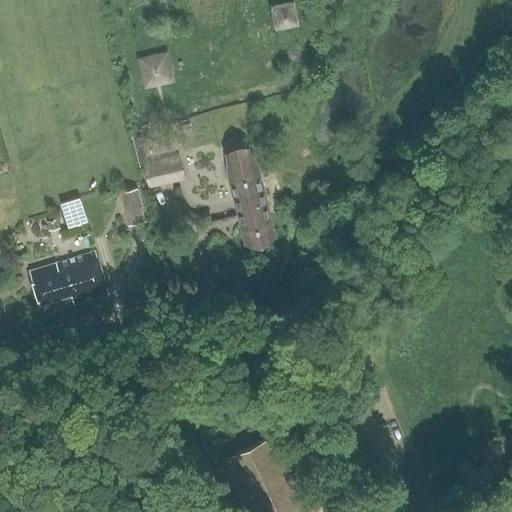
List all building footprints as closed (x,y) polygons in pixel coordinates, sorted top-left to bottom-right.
[(295,0),(272,0),(271,0),(275,25),(299,21),(295,0)] [(170,49),(140,53),(144,82),(174,78),(170,49)] [(132,139),(139,167),(141,166),(147,189),(185,179),(179,154),(148,162),(141,137),(132,139)] [(229,180),(245,245),(273,238),(257,173),(254,174),(248,149),(227,154),(233,179),(229,180)] [(145,221),(137,188),(120,192),(127,225),(145,221)] [(198,213),(200,223),(210,221),(208,211),(198,213)] [(48,230),(59,228),(57,219),(46,221),(48,230)] [(74,304),(107,294),(95,252),(30,271),(39,304),(71,295),(74,304)] [(384,448),(363,394),(331,407),(352,460),(384,448)] [(247,511),(309,511),(273,436),(223,460),(247,511)]
